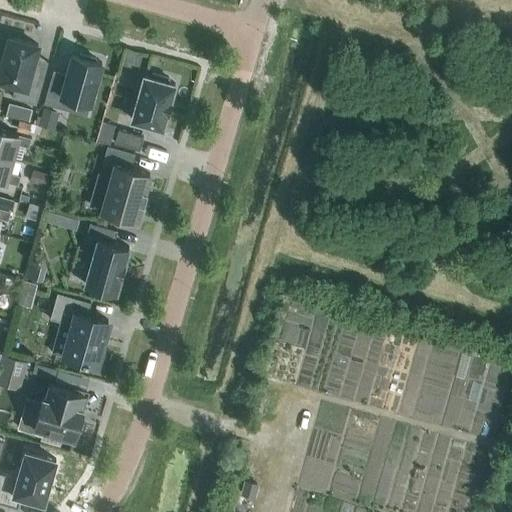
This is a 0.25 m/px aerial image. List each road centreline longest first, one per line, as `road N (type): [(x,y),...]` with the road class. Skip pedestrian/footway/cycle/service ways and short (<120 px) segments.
road 1 (unclassified): [(252,34),(140,434),(99,511)]
road 2 (residential): [(133,0),(252,34)]
